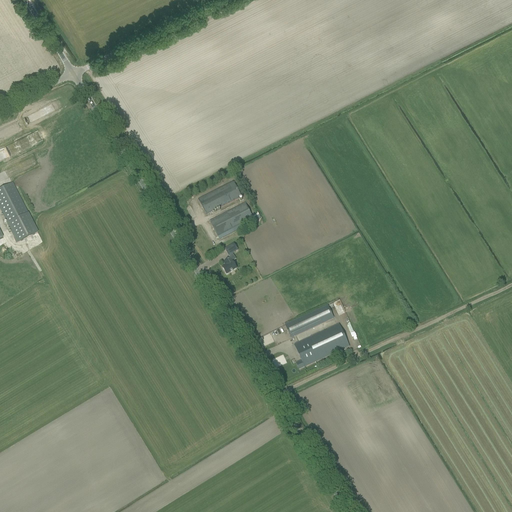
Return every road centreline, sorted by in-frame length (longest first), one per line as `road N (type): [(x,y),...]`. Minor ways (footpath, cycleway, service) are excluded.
road 1 (unclassified): [(348,511),(74,74)]
road 2 (track): [(276,396),(511,286)]
road 3 (unclassified): [(74,74),(226,0)]
